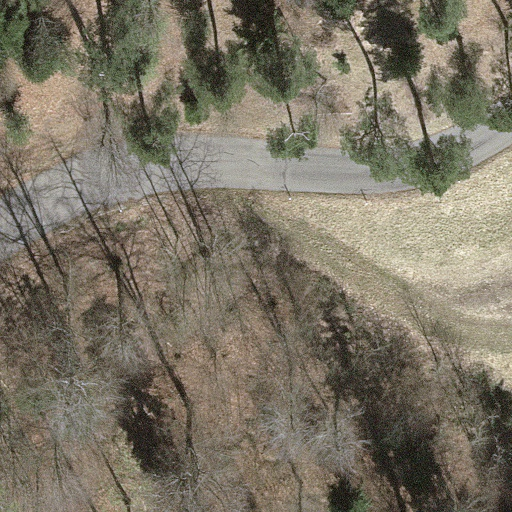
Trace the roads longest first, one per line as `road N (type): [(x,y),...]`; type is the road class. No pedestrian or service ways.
road 1 (unclassified): [(511,112),(465,146),(390,170),(202,156),(92,174),(0,234)]
road 2 (track): [(202,156),(414,310),(511,328)]
